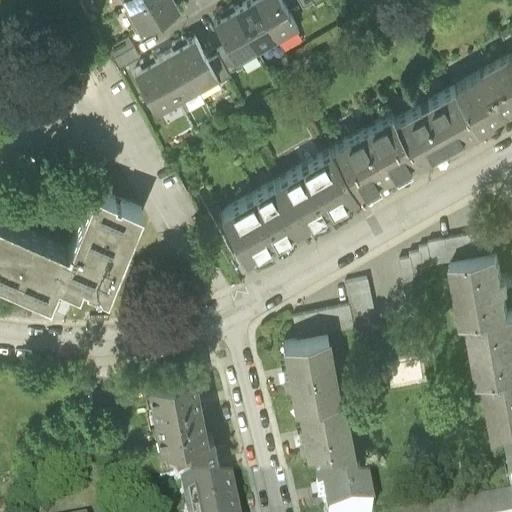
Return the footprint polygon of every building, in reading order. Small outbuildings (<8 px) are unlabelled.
[(178,2),(176,0),(133,0),(124,5),(136,25),(153,15),(178,2)] [(259,48),(281,36),(260,0),(246,0),(247,0),(235,6),(259,48)] [(289,0),(260,0),(281,36),(303,23),(291,3),(289,0)] [(236,61),(259,48),(235,6),(213,19),(222,35),(224,40),(236,61)] [(127,31),(106,43),(110,50),(118,64),(139,51),(127,31)] [(191,32),(171,43),(196,87),(215,76),(204,57),(201,52),(191,32)] [(214,46),(216,50),(225,67),(236,61),(224,40),(214,46)] [(177,98),(196,87),(171,43),(161,49),(152,54),(177,98)] [(511,49),(453,83),(475,122),(504,105),(511,100),(511,49)] [(216,50),(204,57),(215,76),(227,70),(225,67),(216,50)] [(157,109),(177,98),(152,54),(145,58),(132,64),(157,109)] [(394,117),(414,151),(416,155),(445,138),(475,122),(453,83),(394,117)] [(331,143),(355,185),(383,168),(414,151),(394,117),(390,110),(331,143)] [(356,188),(355,185),(331,143),(275,175),(300,219),(327,203),(356,188)] [(273,234),(300,219),(275,175),(220,207),(244,251),(273,234)] [(0,271),(47,291),(55,274),(63,277),(71,281),(74,282),(78,274),(106,285),(142,205),(92,184),(68,244),(0,214),(0,271)] [(428,239),(399,258),(402,282),(434,262),(450,259),(490,251),(487,228),(428,239)] [(490,251),(450,259),(462,320),(469,319),(509,311),(505,288),(511,287),(509,280),(508,272),(502,273),(498,249),(490,251)] [(292,313),(296,338),(330,332),(376,323),(367,277),(344,281),(349,302),(292,313)] [(511,309),(509,311),(469,319),(479,379),(485,378),(511,372),(511,309)] [(282,381),(289,380),(293,405),(344,395),(330,332),(296,338),(280,341),(286,370),(280,372),(280,375),(282,381)] [(193,370),(145,380),(158,438),(164,437),(206,427),(199,398),(193,370)] [(511,372),(485,378),(497,434),(503,433),(511,431),(511,372)] [(302,445),(307,468),(356,459),(344,395),(293,405),(299,434),(293,435),(294,441),(295,446),(302,445)] [(211,426),(206,427),(164,437),(177,495),(225,484),(218,456),(211,426)] [(511,431),(503,433),(511,482),(511,431)] [(367,511),(356,459),(307,468),(312,498),(306,499),(307,503),(308,511),(315,509),(315,511),(367,511)] [(231,511),(225,484),(177,495),(180,511),(231,511)] [(511,511),(511,493),(418,511),(511,511)]
